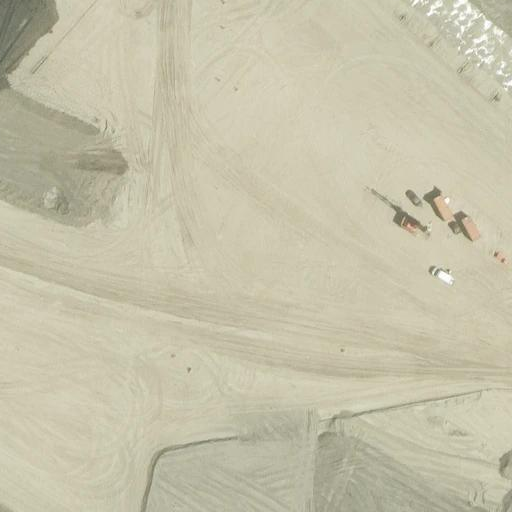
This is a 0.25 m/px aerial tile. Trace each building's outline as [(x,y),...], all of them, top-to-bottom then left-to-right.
[(273,0),(261,170),(310,173),(319,0),(387,0),(480,82),(493,67),(511,45),(511,32),(475,0),(273,0)] [(511,89),(501,101),(511,110),(511,89)] [(494,122),(488,128),(497,136),(503,130),(494,122)] [(503,130),(497,136),(506,144),(511,138),(503,130)] [(251,235),(249,255),(285,260),(287,240),(251,235)] [(321,252),(320,264),(328,265),(329,253),(321,252)] [(249,255),(247,274),(282,279),(285,260),(249,255)] [(366,262),(363,270),(374,275),(377,267),(366,262)] [(377,267),(374,275),(385,279),(388,271),(377,267)] [(319,271),(318,283),(326,284),(327,272),(319,271)] [(247,274),(244,294),(276,298),(280,298),(282,279),(247,274)] [(401,277),(398,284),(409,289),(412,281),(401,277)] [(412,281),(409,289),(421,293),(424,286),(412,281)] [(318,283),(316,295),(324,296),(326,284),(318,283)] [(437,291),(434,299),(445,303),(448,296),(437,291)] [(240,293),(238,313),(274,317),(276,298),(244,294),(240,293)] [(448,296),(445,303),(457,308),(460,300),(448,296)] [(343,298),(329,331),(348,338),(361,305),(343,298)] [(361,305),(348,338),(366,346),(379,312),(361,305)] [(473,306),(470,313),(481,318),(484,310),(473,306)] [(314,310),(313,322),(321,323),(323,311),(314,310)] [(484,310),(481,318),(492,322),(495,315),(484,310)] [(379,312),(366,346),(384,353),(397,320),(379,312)] [(238,313),(236,333),(271,337),(274,317),(238,313)] [(397,320),(384,353),(402,360),(403,356),(415,327),(397,320)] [(313,322),(311,333),(320,334),(321,323),(313,322)] [(415,327),(403,356),(421,364),(435,330),(416,323),(415,327)] [(435,330),(421,364),(439,371),(452,338),(435,330)] [(452,338),(439,371),(457,378),(470,345),(452,338)] [(470,345),(457,378),(475,385),(489,352),(470,345)] [(511,361),(495,355),(481,388),(500,395),(511,365),(511,361)] [(511,365),(500,395),(511,400),(511,365)]
